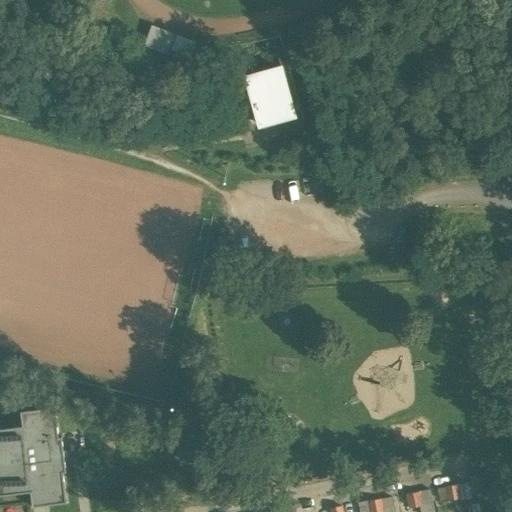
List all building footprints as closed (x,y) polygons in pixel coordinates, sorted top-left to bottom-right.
[(185,61),(193,41),(152,23),(143,44),(185,61)] [(282,64),(244,75),(258,127),(297,117),(282,64)] [(32,507),(66,503),(62,473),(66,473),(62,436),(58,436),(55,406),(20,410),(22,427),(0,429),(0,494),(30,491),(32,507)] [(468,482),(457,484),(460,497),(471,495),(468,482)] [(457,484),(445,486),(448,500),(460,497),(457,484)] [(419,491),(421,505),(422,511),(435,511),(431,489),(419,491)] [(419,491),(407,493),(409,507),(421,505),(419,491)] [(393,511),(390,496),(380,498),(383,511),(393,511)] [(383,511),(380,498),(368,501),(370,511),(383,511)] [(370,511),(368,501),(358,503),(359,511),(370,511)]
